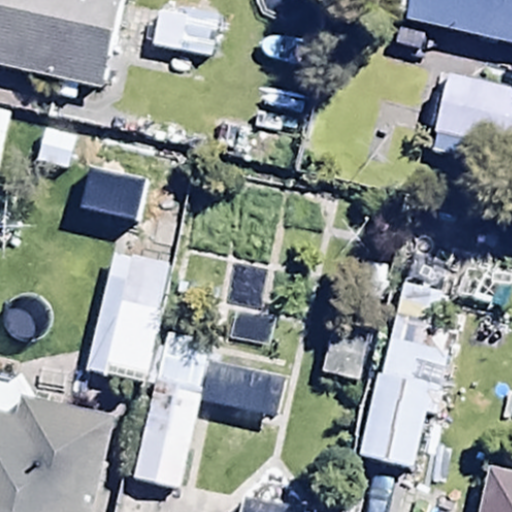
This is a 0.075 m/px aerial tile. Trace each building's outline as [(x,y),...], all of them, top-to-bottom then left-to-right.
[(0,0),(0,68),(99,92),(119,0),(0,0)] [(511,0),(380,0),(379,10),(403,15),(402,21),(511,43),(511,0)] [(152,12),(144,49),(206,63),(214,26),(152,12)] [(511,88),(439,74),(425,140),(511,157),(511,88)] [(178,227),(120,214),(84,376),(141,389),(178,227)] [(408,472),(427,397),(436,399),(453,328),(429,322),(444,264),(459,267),(464,249),(410,236),(354,459),(408,472)] [(210,337),(163,326),(125,480),(172,491),(210,337)] [(0,511),(87,511),(107,416),(15,397),(19,376),(0,371),(0,511)] [(511,511),(511,474),(481,468),(472,511),(511,511)] [(295,511),(297,506),(236,494),(232,511),(295,511)]
